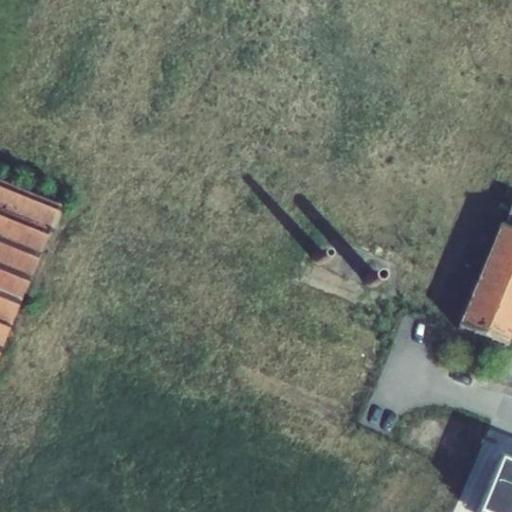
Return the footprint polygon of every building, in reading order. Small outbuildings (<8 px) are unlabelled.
[(0,181),(0,352),(58,206),(0,181)] [(499,225),(457,328),(505,348),(511,330),(511,202),(502,226),(499,225)] [(321,264),(323,263),(325,261),(325,259),(325,256),(324,254),(322,252),(320,251),(318,251),(316,251),(314,252),(313,254),(312,256),(311,258),(312,260),(313,262),(314,264),(317,265),(319,265),(321,264)] [(376,286),(378,284),(379,282),(380,280),(379,278),(378,276),(377,274),(375,273),(373,273),(371,273),(369,274),(367,276),(366,278),(366,280),(366,282),(367,284),(369,285),(371,286),(374,286),(376,286)] [(477,511),(511,511),(511,463),(497,458),(476,511),(477,511)]
